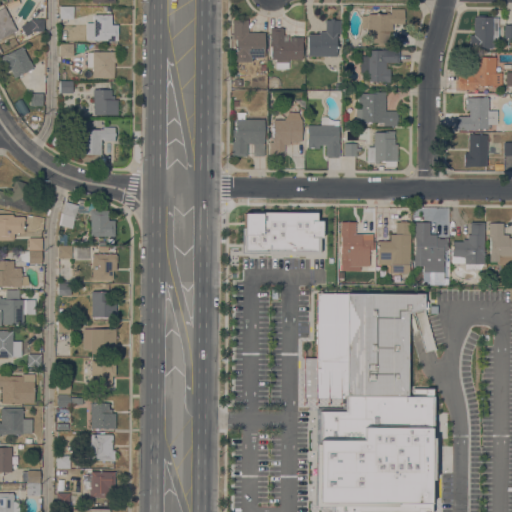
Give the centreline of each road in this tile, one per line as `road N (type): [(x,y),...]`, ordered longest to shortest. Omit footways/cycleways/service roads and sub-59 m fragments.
road 1 (primary): [(156,187),(153,511)]
road 2 (primary): [(199,511),(201,187)]
road 3 (tertiary): [(511,189),(201,187)]
road 4 (primary): [(200,374),(171,261),(168,202),(156,187)]
road 5 (residential): [(430,189),(432,61),(446,0)]
road 6 (primary): [(156,238),(187,357),(188,407),(200,418)]
road 7 (primary): [(201,187),(202,0)]
road 8 (primary): [(157,0),(156,187)]
road 9 (primary): [(157,7),(189,167),(201,187)]
road 10 (tertiary): [(156,187),(63,175),(31,156),(0,121)]
